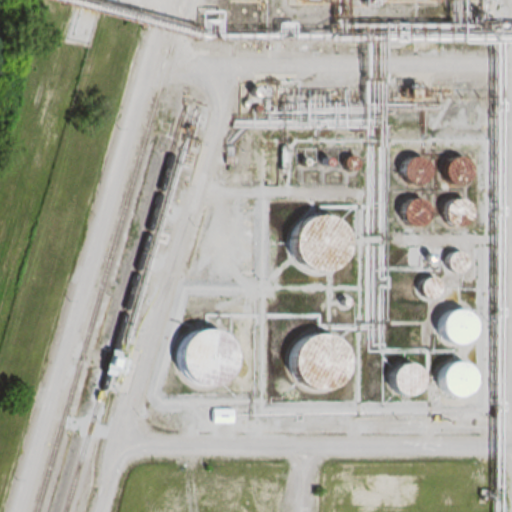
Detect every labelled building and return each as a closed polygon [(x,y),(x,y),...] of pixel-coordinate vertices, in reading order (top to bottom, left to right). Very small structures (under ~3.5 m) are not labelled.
[(466,187),(466,161),(444,161),(444,187),(466,187)] [(425,162),(401,162),(401,187),(425,187),(425,162)] [(399,209),(405,227),(425,219),(419,202),(399,209)] [(466,222),(466,205),(442,204),(442,222),(466,222)] [(285,256),(337,258),(338,225),(286,223),(285,256)] [(438,305),(431,335),(454,340),(461,311),(438,305)] [(176,330),(176,371),(220,371),(220,330),(176,330)] [(298,352),(309,350),(308,343),(297,345),(298,352)] [(434,395),(459,395),(459,360),(434,360),(434,395)] [(407,392),(411,365),(390,362),(386,389),(407,392)]
